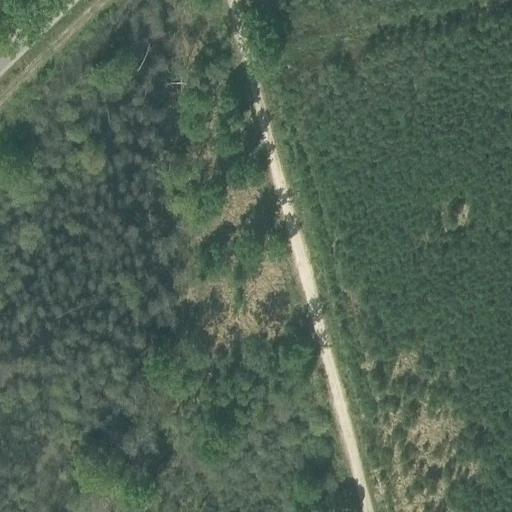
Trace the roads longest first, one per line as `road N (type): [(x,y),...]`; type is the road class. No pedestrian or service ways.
road 1 (track): [(236,0),(373,511)]
road 2 (track): [(105,0),(0,101)]
